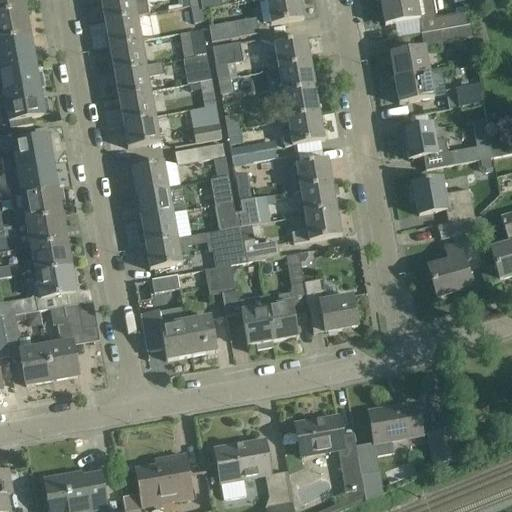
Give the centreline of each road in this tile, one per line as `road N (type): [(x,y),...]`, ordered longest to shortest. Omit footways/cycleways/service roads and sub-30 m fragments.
road 1 (residential): [(132,411),(63,0)]
road 2 (residential): [(403,357),(344,0)]
road 3 (residential): [(132,411),(403,357)]
road 4 (residential): [(0,434),(132,411)]
